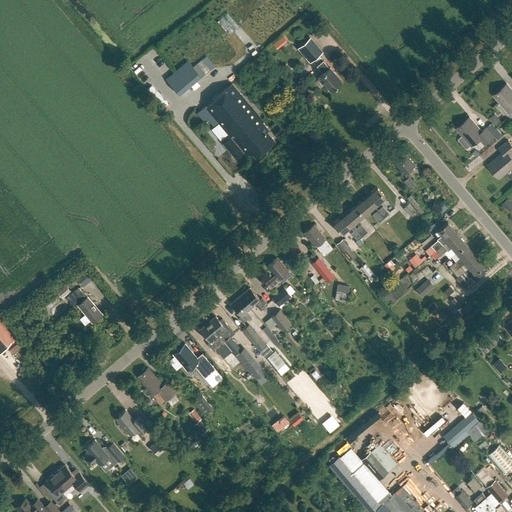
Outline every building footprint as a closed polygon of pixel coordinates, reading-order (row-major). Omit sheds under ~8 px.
[(272,43),(277,49),(286,41),(281,35),(272,43)] [(300,46),(312,60),(321,52),(310,39),(300,46)] [(206,56),(202,59),(209,69),(214,66),(206,56)] [(166,79),(179,94),(201,76),(193,66),(188,61),(166,79)] [(323,73),(319,76),(330,91),(341,81),(329,67),(329,68),(323,61),(317,66),(323,73)] [(197,63),(193,66),(201,76),(205,73),(197,63)] [(214,126),(219,123),(245,154),(253,153),(256,156),(274,140),(267,131),(269,129),(262,122),(263,121),(232,83),(197,112),(205,122),(208,119),(214,126)] [(511,90),(507,84),(494,95),(509,112),(511,109),(511,90)] [(163,107),(168,103),(151,85),(147,89),(163,107)] [(469,117),(457,128),(471,145),(479,138),(485,144),(494,137),(486,127),(481,131),(469,117)] [(488,165),(499,177),(511,166),(511,157),(510,155),(511,152),(511,144),(508,140),(499,148),(503,153),(488,165)] [(402,149),(391,158),(403,173),(414,164),(402,149)] [(413,187),(416,184),(409,176),(406,178),(403,181),(410,189),(413,187)] [(377,187),(366,196),(374,206),(385,197),(377,187)] [(406,197),(420,213),(429,205),(416,189),(406,197)] [(366,196),(355,205),(363,215),(374,206),(366,196)] [(511,202),(509,199),(503,204),(509,212),(511,209),(511,202)] [(344,215),(363,237),(368,233),(362,225),(358,229),(353,223),(363,215),(355,205),(344,215)] [(371,214),(378,222),(388,213),(382,205),(371,214)] [(404,209),(411,218),(416,214),(409,205),(404,209)] [(356,243),(360,248),(364,244),(360,240),(363,237),(344,215),(333,224),(341,233),(350,226),(355,232),(352,234),(358,241),(356,243)] [(430,254),(456,233),(447,222),(438,230),(442,235),(437,239),(437,240),(431,245),(434,249),(429,253),(430,254)] [(315,245),(316,245),(322,254),(331,247),(324,239),(324,238),(313,224),(304,231),(315,245)] [(390,236),(393,230),(387,227),(384,232),(390,236)] [(427,232),(418,240),(423,247),(433,239),(427,232)] [(452,254),(455,251),(465,244),(456,233),(430,254),(435,259),(439,255),(440,255),(446,250),(446,251),(449,249),(452,254)] [(340,238),(335,242),(343,253),(349,249),(340,238)] [(465,262),(474,254),(465,244),(455,251),(460,257),(449,267),(453,272),(465,262)] [(405,255),(415,267),(422,260),(412,249),(405,255)] [(483,265),(474,254),(465,262),(453,272),(457,277),(465,271),(462,268),(466,264),(474,273),(483,265)] [(323,277),(323,276),(326,280),(332,275),(329,272),(318,257),(311,263),(323,277)] [(266,283),(270,288),(280,279),(282,282),(290,274),(277,258),(268,265),(276,274),(266,283)] [(414,270),(420,278),(433,268),(426,260),(414,270)] [(369,262),(363,264),(366,272),(372,270),(369,262)] [(94,277),(85,267),(75,276),(84,286),(94,277)] [(461,285),(467,291),(475,284),(470,278),(461,285)] [(415,292),(422,299),(434,288),(427,281),(415,292)] [(54,291),(60,298),(69,290),(63,283),(54,291)] [(336,301),(347,303),(350,288),(338,286),(336,301)] [(240,295),(250,308),(255,304),(260,310),(267,304),(261,297),(259,299),(249,287),(240,295)] [(272,298),(278,306),(291,296),(284,287),(272,298)] [(78,304),(93,321),(102,314),(87,296),(85,298),(77,289),(68,297),(76,307),(78,304)] [(230,304),(240,316),(238,317),(242,322),(249,316),(245,312),(250,308),(240,295),(230,304)] [(459,308),(465,316),(476,307),(469,299),(459,308)] [(267,321),(271,326),(273,324),(274,325),(276,323),(283,331),(292,323),(280,310),(267,321)] [(258,322),(263,318),(258,311),(252,316),(258,322)] [(208,323),(217,334),(224,342),(224,341),(235,354),(241,349),(230,336),(234,333),(222,318),(219,320),(216,316),(208,323)] [(0,322),(0,350),(14,339),(0,322)] [(207,343),(213,351),(224,342),(222,339),(217,334),(208,323),(199,330),(209,341),(207,343)] [(241,329),(264,358),(272,351),(249,323),(241,329)] [(278,346),(281,344),(265,326),(262,328),(278,346)] [(199,360),(184,342),(172,353),(187,370),(199,360)] [(266,357),(276,369),(284,363),(274,350),(266,357)] [(260,376),(267,369),(255,357),(248,364),(260,376)] [(498,359),(492,364),(499,372),(505,366),(498,359)] [(158,390),(166,399),(176,390),(167,380),(163,385),(148,368),(138,376),(154,393),(158,390)] [(403,418),(411,412),(397,394),(389,401),(403,418)] [(193,401),(204,415),(212,408),(202,396),(198,399),(197,397),(193,401)] [(278,406),(269,413),(275,421),(284,413),(278,406)] [(473,420),(479,415),(471,406),(465,411),(473,420)] [(392,408),(351,431),(355,439),(396,416),(392,408)] [(125,409),(115,418),(130,435),(139,427),(143,431),(148,427),(138,416),(134,420),(125,409)] [(194,420),(199,416),(194,409),(189,413),(194,420)] [(465,430),(473,441),(491,428),(483,417),(465,430)] [(414,431),(405,419),(398,425),(414,444),(422,438),(415,430),(414,431)] [(211,435),(198,420),(192,425),(200,434),(202,433),(206,439),(211,435)] [(149,447),(158,456),(170,446),(161,436),(149,447)] [(83,458),(89,466),(95,460),(99,465),(109,456),(114,462),(123,454),(112,442),(106,447),(106,446),(104,445),(103,446),(101,447),(94,439),(85,447),(90,453),(83,458)] [(339,456),(329,465),(351,492),(367,511),(370,511),(391,495),(378,479),(391,469),(395,465),(377,445),(371,450),(360,459),(356,453),(350,447),(339,456)] [(500,450),(494,454),(501,466),(507,462),(500,450)] [(131,482),(143,474),(134,462),(130,464),(126,458),(123,459),(129,468),(124,471),(131,482)] [(55,472),(67,486),(71,483),(77,490),(82,486),(87,481),(78,470),(73,474),(65,464),(55,472)] [(484,465),(476,472),(486,483),(494,476),(484,465)] [(49,494),(58,503),(62,500),(57,494),(67,486),(55,472),(46,481),(54,490),(49,494)] [(474,477),(468,482),(471,486),(477,482),(474,477)] [(409,478),(403,483),(428,511),(431,511),(436,508),(409,478)] [(486,487),(498,501),(507,493),(495,479),(486,487)] [(391,495),(370,511),(422,511),(401,487),(391,495)] [(464,491),(460,487),(454,492),(457,496),(457,497),(467,509),(474,503),(464,491)] [(481,491),(473,498),(476,503),(485,496),(481,491)] [(494,511),(493,511),(497,508),(485,495),(485,496),(476,503),(474,506),(479,511),(494,511)] [(31,504),(25,498),(16,506),(20,511),(48,511),(41,502),(37,498),(31,504)] [(153,508),(156,511),(162,511),(165,510),(160,503),(153,508)]
